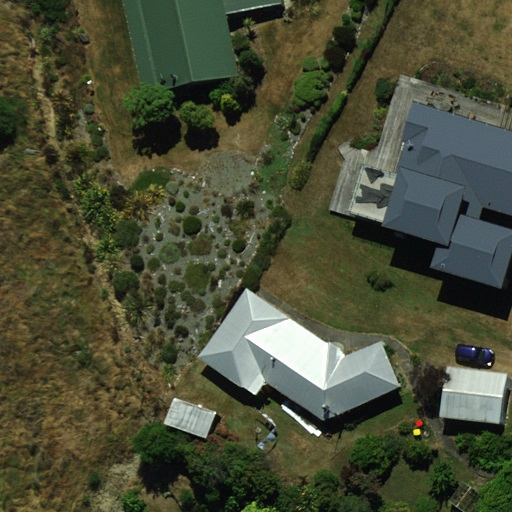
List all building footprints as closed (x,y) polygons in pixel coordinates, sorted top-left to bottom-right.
[(138,0),(159,86),(241,73),(224,0),(138,0)] [(511,124),(423,102),(406,167),(378,159),(365,211),(393,219),(386,243),(507,274),(511,253),(511,124)] [(249,291),(202,362),(308,423),(395,391),(384,344),(349,351),(249,291)] [(507,370),(444,371),(444,419),(508,419),(507,370)] [(222,413),(179,395),(166,424),(209,442),(222,413)]
